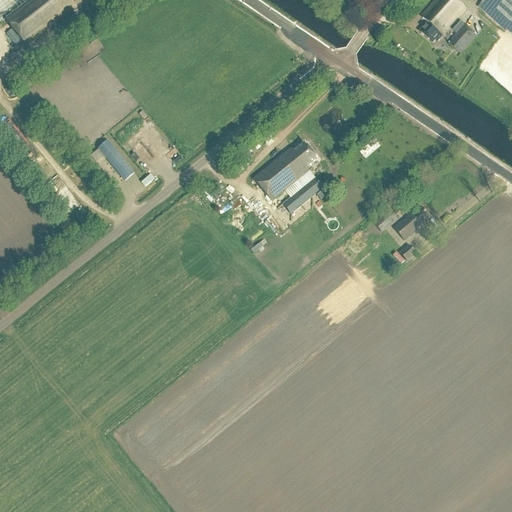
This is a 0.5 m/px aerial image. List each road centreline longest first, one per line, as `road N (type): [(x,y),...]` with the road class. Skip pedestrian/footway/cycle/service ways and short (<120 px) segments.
road 1 (unclassified): [(0,328),(333,58)]
road 2 (tertiary): [(511,179),(341,64)]
